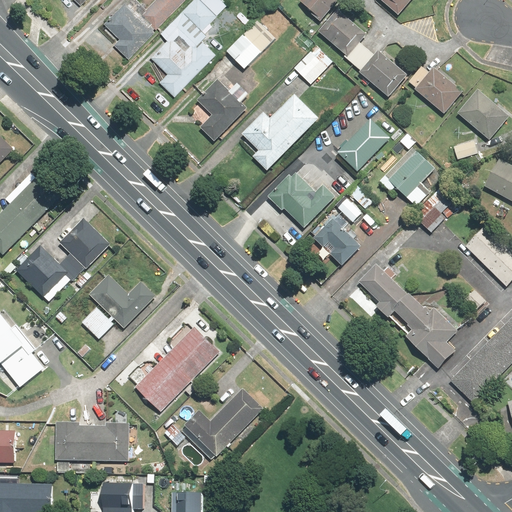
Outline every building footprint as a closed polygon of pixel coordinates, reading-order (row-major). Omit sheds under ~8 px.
[(147,2),(144,0),(131,0),(107,24),(121,39),(117,43),(132,58),(160,31),(138,10),(147,2)] [(157,0),(148,10),(163,25),(188,0),(157,0)] [(162,80),(178,96),(222,52),(203,32),(221,15),(206,0),(195,0),(163,32),(171,39),(154,55),(170,72),(162,80)] [(301,0),(301,1),(325,21),(342,0),(301,0)] [(384,0),(402,16),(416,0),(384,0)] [(342,7),(320,31),(351,58),(372,33),(342,7)] [(256,22),(229,49),(250,69),(277,42),(256,22)] [(319,43),(295,66),(314,85),(338,62),(319,43)] [(383,47),(362,71),(393,97),(413,73),(383,47)] [(430,60),(412,81),(447,112),(466,91),(430,60)] [(201,126),(217,142),(251,108),(220,77),(198,98),(214,113),(201,126)] [(511,114),(482,89),(461,113),(493,141),(511,119),(511,114)] [(256,155),(271,171),(325,118),(300,93),(277,116),(269,109),(245,133),(261,150),(256,155)] [(376,120),(342,153),(361,173),(395,139),(376,120)] [(0,127),(0,167),(20,147),(0,127)] [(421,142),(411,133),(403,142),(412,151),(421,142)] [(479,142),(458,147),(462,161),(483,155),(479,142)] [(418,146),(383,179),(413,211),(431,193),(424,186),(441,169),(418,146)] [(511,160),(502,155),(485,184),(511,199),(511,160)] [(13,203),(0,215),(0,247),(8,256),(70,193),(46,170),(40,176),(35,171),(8,198),(13,203)] [(322,194),(299,172),(273,199),(288,213),(290,211),(310,230),(341,198),(329,186),(322,194)] [(450,180),(418,216),(435,231),(467,195),(450,180)] [(367,192),(359,200),(371,212),(379,204),(367,192)] [(343,209),(317,235),(348,264),(367,244),(350,227),(355,221),(343,209)] [(69,289),(114,244),(87,217),(62,242),(71,251),(63,258),(46,242),(19,270),(48,299),(63,283),(69,289)] [(511,244),(490,222),(468,245),(510,287),(511,284),(511,244)] [(390,271),(382,263),(363,283),(386,304),(383,308),(394,319),(396,318),(414,335),(411,338),(444,369),(446,372),(463,354),(461,352),(453,344),(464,333),(440,311),(436,316),(399,280),(403,275),(394,267),(390,271)] [(96,278),(91,272),(79,283),(84,289),(96,278)] [(131,331),(162,296),(143,279),(133,291),(112,272),(92,294),(102,302),(84,322),(104,339),(120,321),(131,331)] [(480,291),(469,302),(480,313),(491,303),(480,291)] [(3,307),(0,309),(0,356),(26,388),(52,367),(3,307)] [(511,320),(456,378),(480,402),(511,368),(511,320)] [(198,327),(139,387),(164,412),(224,352),(198,327)] [(204,407),(187,425),(218,455),(265,406),(245,387),(215,418),(204,407)] [(133,423),(59,422),(58,472),(75,473),(75,461),(132,462),(133,423)] [(177,425),(168,433),(181,447),(190,439),(177,425)] [(21,428),(0,427),(0,462),(21,463),(21,428)] [(141,466),(120,465),(119,474),(141,476),(141,466)] [(0,480),(0,511),(58,511),(58,480),(0,480)] [(105,482),(105,511),(148,511),(148,482),(105,482)] [(176,511),(206,511),(207,488),(176,488),(176,511)]
